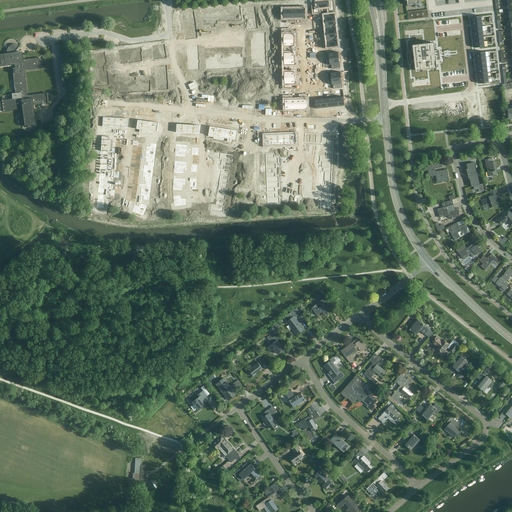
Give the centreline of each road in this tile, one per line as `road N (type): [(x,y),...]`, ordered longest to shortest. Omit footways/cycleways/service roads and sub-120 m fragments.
road 1 (residential): [(103,105),(358,119)]
road 2 (residential): [(511,259),(473,224),(451,148),(496,138)]
road 3 (residential): [(416,487),(337,405),(306,356)]
road 4 (residential): [(484,430),(483,420),(359,317)]
road 5 (secondary): [(429,262),(396,199),(383,103)]
road 6 (residential): [(464,23),(472,93),(383,103)]
road 7 (residential): [(315,511),(237,407)]
